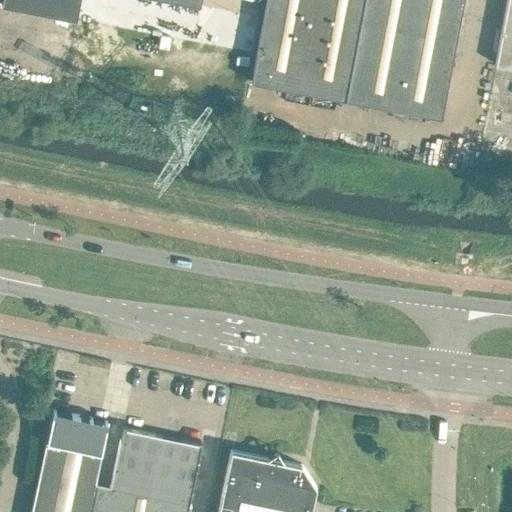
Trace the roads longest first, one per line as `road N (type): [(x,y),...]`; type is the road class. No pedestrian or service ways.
road 1 (tertiary): [(456,303),(227,270),(0,225)]
road 2 (tertiary): [(0,287),(447,374)]
road 3 (unclassified): [(444,511),(447,374)]
